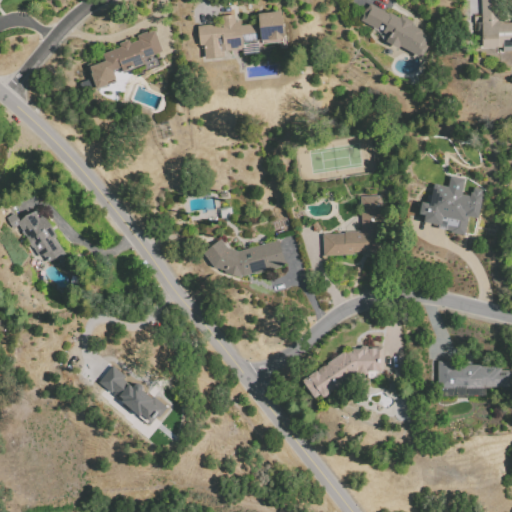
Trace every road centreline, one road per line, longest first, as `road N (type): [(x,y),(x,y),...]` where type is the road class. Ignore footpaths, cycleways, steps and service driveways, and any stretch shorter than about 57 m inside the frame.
road 1 (residential): [(350,511),(62,145),(0,93)]
road 2 (residential): [(511,318),(403,294),(349,307),(254,384)]
road 3 (residential): [(100,0),(77,13),(6,98)]
